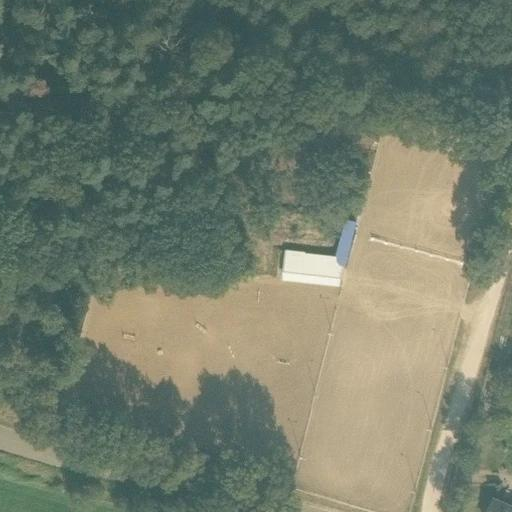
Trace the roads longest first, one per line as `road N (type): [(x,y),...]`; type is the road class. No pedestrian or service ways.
road 1 (unclassified): [(300,511),(0,438)]
road 2 (track): [(453,434),(511,232)]
